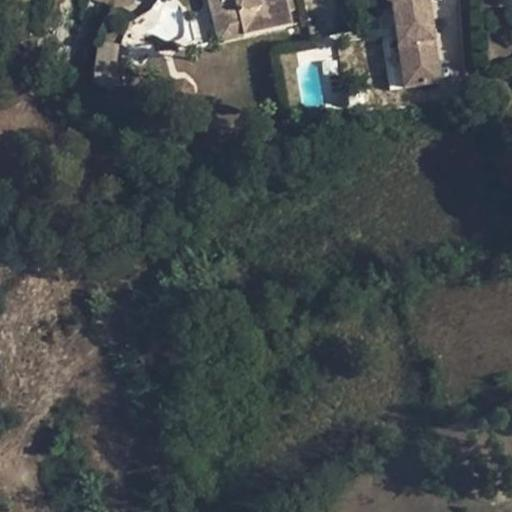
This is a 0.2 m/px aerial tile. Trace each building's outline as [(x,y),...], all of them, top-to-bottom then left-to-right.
[(219,0),(208,0),(213,18),(223,15),(219,0)] [(219,0),(223,15),(213,18),(219,43),(291,25),(284,0),(282,0),(260,6),(258,0),(219,0)] [(422,7),(419,7),(387,7),(387,14),(405,94),(440,86),(422,7)] [(114,48),(97,45),(96,55),(93,72),(93,78),(93,80),(95,82),(98,84),(102,86),(115,88),(117,72),(111,66),(114,48)] [(294,55),(276,56),(280,106),(298,105),(294,55)]
